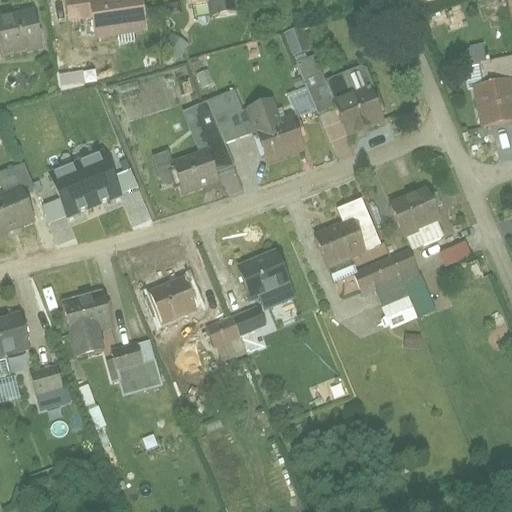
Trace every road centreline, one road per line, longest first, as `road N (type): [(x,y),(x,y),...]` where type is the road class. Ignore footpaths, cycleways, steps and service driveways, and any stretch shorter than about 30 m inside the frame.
road 1 (residential): [(0,269),(227,210),(441,128)]
road 2 (residential): [(389,0),(441,128)]
road 3 (residential): [(464,181),(511,301)]
